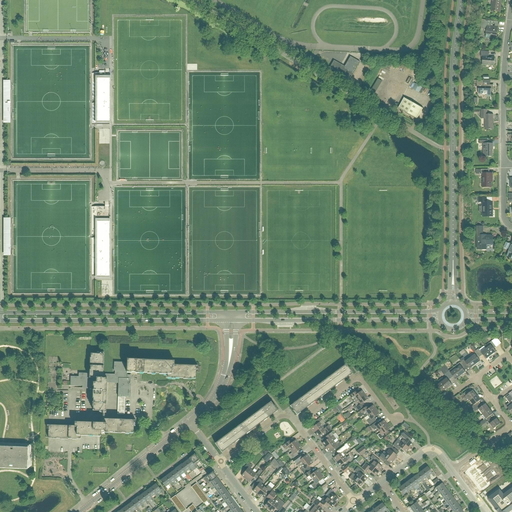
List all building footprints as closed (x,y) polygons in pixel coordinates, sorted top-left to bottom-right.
[(489,0),(489,1),(492,1),(491,11),(500,12),(501,12),(500,12),(500,7),(500,3),(502,3),(501,3),(501,0),(489,0)] [(490,26),(491,24),(498,25),(499,22),(482,20),(481,29),(487,30),(486,36),(490,36),(490,35),(493,35),(493,37),(497,37),(498,27),(490,26)] [(489,51),(481,51),(480,57),(483,57),(482,65),(494,66),(495,57),(489,57),(489,51)] [(344,66),(334,60),(332,63),(329,68),(350,80),(351,78),(354,72),(357,66),(360,62),(350,57),(344,66)] [(97,103),(97,125),(109,125),(109,73),(105,73),(98,73),(97,73),(97,101),(97,103)] [(370,92),(374,94),(382,81),(378,79),(370,92)] [(483,83),(483,80),(474,80),(474,83),(477,83),(477,86),(479,86),(479,95),(479,94),(487,95),(487,97),(490,97),(490,101),(491,101),(491,91),(493,91),(493,92),(493,83),(493,85),(483,85),(483,83)] [(423,109),(404,98),(399,109),(418,119),(423,109)] [(487,110),(481,110),(481,119),(485,119),(485,129),(493,129),(493,115),(487,115),(487,110)] [(488,140),(479,140),(479,144),(483,144),(483,157),(492,157),(492,147),(493,147),(493,144),(488,144),(488,140)] [(489,170),(481,170),(481,174),(483,174),(483,188),(488,188),(488,187),(491,187),(491,179),(493,179),(493,173),(488,173),(488,170),(489,170)] [(493,202),(487,202),(487,197),(479,197),(479,202),(482,202),(482,206),(484,206),(484,212),(482,212),(482,217),(493,217),(493,202)] [(97,238),(97,276),(109,276),(109,207),(105,207),(97,207),(97,236),(97,238)] [(483,236),(483,235),(477,235),(477,249),(486,249),(486,245),(493,244),(493,236),(483,236)] [(486,348),(491,356),(496,352),(494,349),(499,345),(495,339),(485,347),(486,348)] [(476,351),(480,356),(483,355),(486,359),(491,356),(486,348),(481,352),(479,349),(476,351)] [(480,356),(476,351),(474,352),(475,354),(470,358),(475,365),(481,361),(478,358),(480,356)] [(82,386),(82,389),(91,389),(91,386),(94,387),(93,411),(105,411),(106,383),(118,383),(117,414),(130,415),(130,412),(127,412),(127,414),(124,414),(125,397),(122,397),(122,395),(125,395),(125,393),(124,393),(124,392),(129,392),(128,396),(127,396),(129,396),(129,378),(127,378),(127,371),(140,372),(167,373),(167,377),(196,378),(196,366),(172,366),(172,362),(132,360),(132,359),(127,359),(127,363),(124,363),(124,362),(114,362),(114,371),(115,371),(115,374),(102,374),(103,354),(92,353),(91,374),(79,373),(79,377),(71,377),(70,381),(69,381),(69,386),(82,386)] [(461,362),(466,367),(468,366),(470,369),(475,365),(470,358),(466,361),(463,357),(460,360),(461,362)] [(455,369),(461,376),(462,376),(464,375),(463,374),(466,372),(463,369),(466,367),(461,362),(459,364),(460,365),(455,369)] [(477,366),(481,371),(486,368),(482,362),(477,366)] [(338,383),(352,373),(353,373),(346,364),(332,375),(338,383)] [(456,380),(461,376),(455,369),(454,367),(447,373),(451,378),(453,377),(456,380)] [(440,379),(447,389),(452,385),(449,380),(451,378),(447,373),(444,375),(447,378),(444,380),(442,378),(440,379)] [(332,375),(318,385),(325,394),(338,383),(332,375)] [(438,381),(440,383),(437,385),(436,384),(433,386),(437,391),(440,389),(442,392),(447,389),(440,379),(438,381)] [(318,385),(304,395),(311,404),(325,394),(318,385)] [(357,390),(354,392),(349,396),(352,400),(354,403),(365,394),(362,390),(359,392),(357,390)] [(470,400),(477,395),(473,390),(470,393),(468,390),(461,396),(463,399),(464,398),(467,402),(470,400)] [(368,399),(365,394),(354,403),(355,405),(353,407),(354,409),(356,408),(358,410),(365,406),(363,403),(368,399)] [(297,415),(311,404),(304,395),(290,406),(293,410),(293,411),(294,411),(297,415)] [(481,400),(477,395),(470,400),(474,405),(472,407),(474,409),(479,405),(478,403),(481,400)] [(263,421),(277,411),(277,410),(275,407),(275,406),(275,405),(274,406),(271,401),(257,412),(263,421)] [(481,407),(479,405),(474,409),(475,412),(479,409),(483,414),(490,409),(486,404),(481,407)] [(368,405),(360,411),(359,412),(360,414),(358,416),(359,418),(363,415),(365,418),(367,416),(376,409),(373,405),(370,407),(368,405)] [(379,414),(376,409),(367,416),(369,418),(366,420),(369,425),(376,420),(374,418),(379,414)] [(486,422),(486,423),(492,418),(490,416),(493,414),(490,409),(483,414),(483,415),(481,416),(485,420),(479,425),(480,427),(486,422)] [(243,422),(249,431),(263,421),(257,412),(243,422)] [(345,420),(340,414),(337,416),(341,423),(345,420)] [(322,420),(320,418),(314,422),(316,424),(311,428),(314,433),(322,426),(319,422),(322,420)] [(494,421),(492,418),(486,423),(488,425),(490,424),(494,429),(501,424),(497,418),(494,421)] [(48,426),(48,437),(45,437),(81,438),(81,434),(101,435),(101,430),(105,430),(105,431),(134,432),(134,421),(105,420),(105,423),(97,423),(97,424),(77,423),(76,427),(48,426)] [(378,431),(387,424),(384,420),(378,424),(377,422),(370,426),(372,429),(373,428),(374,430),(377,428),(378,431)] [(229,433),(236,442),(249,431),(243,422),(229,433)] [(390,428),(387,424),(378,431),(380,433),(377,435),(380,440),(389,433),(387,431),(390,428)] [(324,428),(322,426),(314,433),(317,437),(323,433),(324,435),(332,430),(328,425),(324,428)] [(333,441),(336,439),(333,435),(335,433),(333,431),(324,438),(325,441),(322,443),(325,447),(333,441)] [(404,432),(398,439),(409,449),(413,444),(408,440),(410,437),(404,432)] [(222,452),(236,442),(229,433),(215,443),(222,452)] [(288,448),(290,450),(299,444),(295,440),(292,442),(291,439),(282,446),(284,449),(285,448),(286,450),(288,448)] [(406,453),(409,449),(398,439),(393,445),(399,450),(401,448),(406,453)] [(335,443),(333,441),(325,447),(328,452),(334,448),(335,450),(343,444),(341,442),(339,443),(338,441),(335,443)] [(0,466),(27,468),(27,466),(28,467),(28,465),(30,465),(30,464),(30,446),(0,444),(0,466)] [(302,448),(299,444),(290,450),(292,453),(289,455),(293,459),(298,455),(296,452),(302,448)] [(386,453),(394,460),(398,456),(392,451),(394,449),(388,444),(386,447),(389,449),(386,453)] [(336,462),(345,456),(342,452),(346,448),(344,445),(336,451),(338,454),(333,458),(336,462)] [(265,455),(268,451),(262,446),(259,450),(265,455)] [(360,456),(366,451),(367,450),(364,446),(363,447),(357,452),(360,456)] [(391,464),(394,460),(386,453),(384,451),(381,455),(380,454),(379,455),(377,453),(375,455),(384,462),(386,460),(391,464)] [(268,453),(263,459),(267,462),(272,456),(268,453)] [(195,464),(196,464),(200,461),(195,455),(189,458),(194,465),(195,464)] [(293,461),(295,464),(298,468),(301,465),(310,459),(307,455),(301,459),(299,456),(293,461)] [(371,464),(379,471),(382,467),(377,463),(379,460),(373,455),(370,458),(374,461),(371,464)] [(346,458),(345,456),(336,462),(339,467),(350,458),(349,456),(346,458)] [(189,458),(185,462),(190,468),(191,468),(193,466),(195,469),(197,470),(198,469),(197,467),(198,467),(196,464),(195,464),(194,465),(189,458)] [(310,459),(301,465),(303,467),(300,469),(304,474),(310,470),(307,467),(313,463),(310,459)] [(193,471),(191,468),(190,468),(185,462),(180,466),(185,472),(186,471),(186,472),(189,469),(191,472),(193,471)] [(245,479),(252,471),(250,469),(253,466),(248,462),(243,468),(246,470),(241,476),(245,479)] [(376,475),(379,471),(371,464),(369,466),(365,463),(361,468),(368,474),(370,471),(376,475)] [(180,466),(175,469),(180,476),(181,475),(184,473),(186,476),(188,479),(190,478),(188,475),(188,474),(186,472),(186,471),(185,472),(180,466)] [(427,466),(422,470),(427,477),(428,476),(431,474),(433,477),(435,476),(433,472),(432,473),(427,466)] [(355,476),(364,483),(367,479),(362,474),(364,472),(357,467),(354,471),(357,474),(355,476)] [(468,472),(471,476),(478,471),(475,467),(468,472)] [(184,480),(181,475),(180,476),(175,469),(170,473),(175,479),(176,479),(179,477),(182,481),(184,480)] [(308,479),(310,478),(312,480),(321,473),(318,469),(312,473),(310,470),(303,475),(306,478),(307,477),(308,479)] [(252,471),(245,479),(249,482),(254,477),(256,479),(262,472),(259,470),(256,474),(252,471)] [(349,470),(344,474),(347,478),(352,474),(349,470)] [(427,477),(422,470),(417,474),(422,480),(423,480),(426,478),(428,481),(430,479),(428,476),(427,477)] [(471,476),(475,481),(481,476),(478,471),(471,476)] [(206,477),(210,482),(216,477),(213,472),(206,477)] [(170,473),(165,477),(170,483),(171,482),(174,480),(178,485),(180,484),(178,482),(176,479),(175,479),(170,473)] [(324,478),(321,473),(312,480),(314,482),(311,485),(314,489),(320,484),(318,482),(324,478)] [(422,480),(417,474),(412,478),(417,484),(418,483),(418,484),(421,481),(423,484),(425,483),(423,480),(422,480)] [(364,483),(355,476),(354,478),(351,476),(349,478),(352,481),(352,480),(360,487),(364,483)] [(485,480),(481,476),(475,481),(478,485),(485,480)] [(165,477),(160,480),(165,487),(169,484),(172,487),(173,485),(171,482),(170,483),(165,477)] [(210,482),(213,486),(210,488),(211,490),(214,488),(213,487),(220,482),(216,477),(210,482)] [(257,494),(263,486),(261,484),(263,482),(259,478),(255,484),(257,486),(253,491),(257,494)] [(417,484),(412,478),(408,481),(413,488),(414,487),(416,485),(419,488),(420,486),(418,484),(418,483),(417,484)] [(485,480),(478,485),(481,489),(488,484),(485,480)] [(413,488),(408,481),(403,485),(408,491),(409,491),(412,489),(414,491),(416,490),(414,487),(413,488)] [(224,487),(220,482),(213,487),(214,488),(216,491),(213,493),(215,495),(218,493),(217,492),(224,487)] [(272,489),(271,488),(273,486),(269,483),(265,488),(264,486),(263,486),(257,494),(261,498),(265,492),(268,494),(272,489)] [(439,493),(446,488),(442,483),(435,488),(438,492),(434,496),(435,497),(440,494),(439,493)] [(161,489),(161,490),(156,484),(151,487),(156,494),(156,493),(157,493),(159,491),(162,494),(164,493),(161,489)] [(408,491),(403,485),(398,489),(403,495),(405,498),(403,495),(407,492),(409,495),(411,494),(409,491),(408,491)] [(156,494),(151,487),(146,491),(151,497),(152,497),(155,495),(157,498),(159,496),(157,493),(156,493),(156,494)] [(227,492),(224,487),(217,492),(218,493),(220,496),(217,498),(219,500),(221,498),(222,498),(221,496),(227,492)] [(449,493),(446,488),(439,493),(440,494),(442,497),(438,500),(439,502),(443,499),(443,498),(449,493)] [(500,489),(488,498),(495,508),(497,511),(508,511),(511,509),(511,488),(504,494),(500,489)] [(326,495),(327,497),(336,504),(339,499),(331,493),(332,491),(330,489),(326,495)] [(151,497),(146,491),(141,495),(146,501),(147,500),(147,501),(150,498),(152,501),(154,500),(152,497),(151,497)] [(268,509),(275,501),(273,499),(276,495),(272,491),(266,498),(269,500),(264,506),(268,509)] [(222,505),(225,502),(224,501),(231,496),(227,492),(221,496),(222,498),(221,498),(224,501),(221,503),(222,505)] [(446,503),(453,498),(449,493),(443,498),(443,499),(445,502),(443,504),(444,506),(447,504),(446,503)] [(146,501),(141,495),(136,498),(141,505),(142,504),(145,502),(147,505),(149,503),(147,501),(147,500),(146,501)] [(234,501),(231,496),(224,501),(225,502),(227,505),(221,510),(222,511),(229,507),(228,506),(234,501)] [(336,504),(327,497),(326,499),(325,498),(322,498),(319,502),(327,508),(329,505),(332,508),(336,504)] [(141,505),(136,498),(132,502),(136,508),(137,508),(140,506),(142,509),(144,507),(142,504),(141,505)] [(310,506),(312,508),(316,511),(323,511),(324,511),(321,509),(324,506),(314,498),(311,500),(312,501),(311,503),(312,504),(310,506)] [(456,502),(453,498),(446,503),(447,504),(449,506),(446,509),(445,510),(446,511),(447,510),(448,510),(450,508),(450,507),(456,502)] [(409,507),(413,511),(420,507),(419,506),(417,503),(420,501),(418,499),(415,502),(416,502),(409,507)] [(288,500),(282,507),(286,510),(291,503),(288,500)] [(232,511),(238,506),(234,501),(228,506),(229,507),(231,510),(228,511),(232,511)] [(275,501),(268,509),(271,511),(272,511),(277,507),(280,510),(285,503),(282,501),(279,505),(275,501)] [(136,508),(132,502),(127,505),(132,511),(133,511),(135,509),(137,511),(140,511),(137,508),(136,508)] [(420,507),(413,511),(423,511),(421,508),(423,506),(424,506),(426,505),(424,502),(419,506),(420,507)] [(453,511),(460,507),(456,502),(450,507),(450,508),(453,511),(451,511),(453,511)] [(382,503),(377,507),(381,511),(383,511),(386,511),(389,511),(390,511),(388,509),(387,509),(382,503)]
